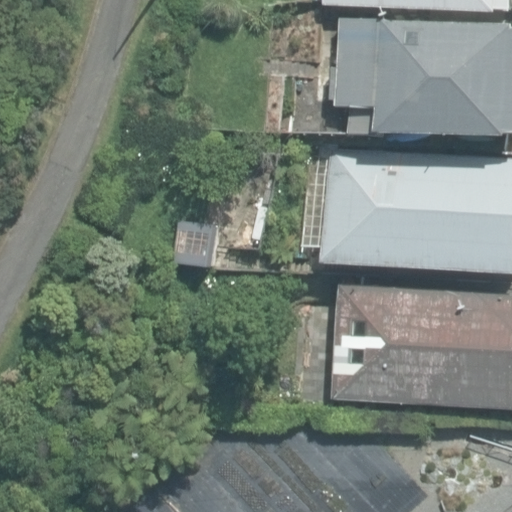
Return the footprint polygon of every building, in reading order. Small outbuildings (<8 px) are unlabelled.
[(511,0),(328,0),(329,4),(511,12),(511,0)] [(355,135),(511,138),(511,26),(343,23),(342,109),(356,110),(355,135)] [(331,263),(511,272),(511,160),(336,151),(333,202),(309,201),(306,251),(331,252),(331,263)] [(205,261),(231,267),(239,230),(213,224),(205,261)] [(340,398),(511,407),(511,293),(347,284),(340,398)] [(241,409),(241,373),(207,373),(207,409),(241,409)]
